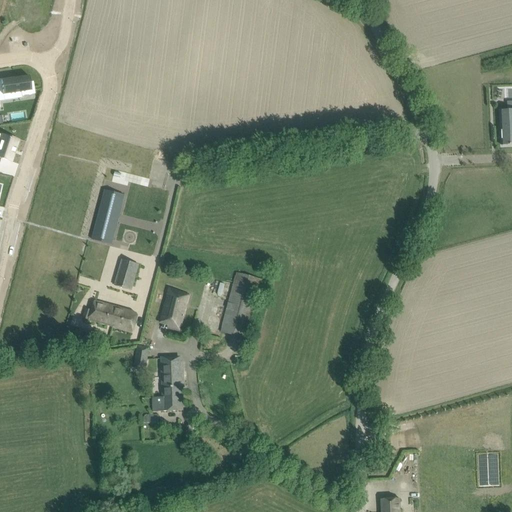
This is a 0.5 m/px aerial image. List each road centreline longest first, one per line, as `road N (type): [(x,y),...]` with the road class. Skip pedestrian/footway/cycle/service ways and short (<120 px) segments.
road 1 (unclassified): [(361,509),(365,367),(374,325),(430,197),(434,165),(418,113),(361,0)]
road 2 (residential): [(361,509),(293,479),(197,410),(190,344)]
road 3 (residential): [(58,62),(0,268)]
